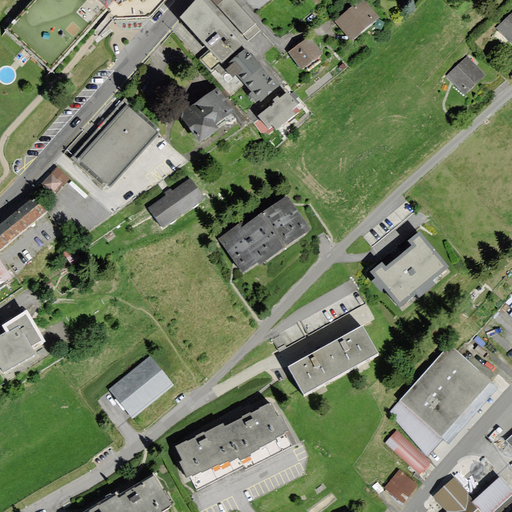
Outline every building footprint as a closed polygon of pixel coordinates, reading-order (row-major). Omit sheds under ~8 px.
[(33,0),(6,32),(50,74),(113,0),(33,0)] [(187,12),(182,17),(213,50),(202,60),(211,70),(232,93),(243,83),(261,102),(277,87),(271,81),(248,56),(243,50),(238,45),(240,44),(222,25),(208,9),(200,0),(187,12)] [(253,22),(233,0),(214,0),(243,31),(253,22)] [(337,21),(351,38),(377,18),(363,1),(350,11),(337,21)] [(511,16),(499,29),(511,42),(511,16)] [(310,38),(291,53),(297,60),(302,67),(321,52),(310,38)] [(468,58),(449,76),(464,93),(472,86),(484,74),(468,58)] [(233,110),(218,88),(193,106),(183,113),(201,139),(216,128),(213,124),(233,110)] [(273,125),(276,129),(292,116),(304,106),(295,96),(293,94),(289,97),(286,94),(278,100),(259,116),(269,128),(273,125)] [(73,158),(106,187),(156,132),(123,102),(97,131),(73,158)] [(41,187),(51,196),(68,178),(57,169),(41,187)] [(151,208),(163,225),(202,197),(191,181),(171,195),(151,208)] [(222,241),(243,274),(308,232),(305,227),(287,199),(222,241)] [(0,247),(44,212),(37,203),(34,205),(30,200),(25,205),(0,225),(0,247)] [(385,269),(376,276),(400,305),(447,266),(424,237),(385,269)] [(0,264),(0,282),(8,277),(0,264)] [(29,315),(27,311),(3,325),(7,332),(0,335),(0,369),(5,378),(50,352),(44,341),(29,315)] [(304,361),(290,368),(304,394),(378,354),(364,328),(304,361)] [(494,388),(451,351),(405,403),(448,440),(468,417),(494,388)] [(173,384),(151,358),(111,390),(121,403),(132,417),(173,384)] [(192,442),(178,449),(198,490),(292,444),(272,403),(255,411),(192,442)] [(396,432),(384,445),(419,478),(431,465),(396,432)] [(400,470),(383,489),(402,506),(419,487),(400,470)] [(87,511),(157,511),(170,505),(153,475),(138,484),(87,511)] [(454,478),(432,497),(445,511),(493,511),(511,496),(511,492),(500,479),(474,501),(454,478)]
